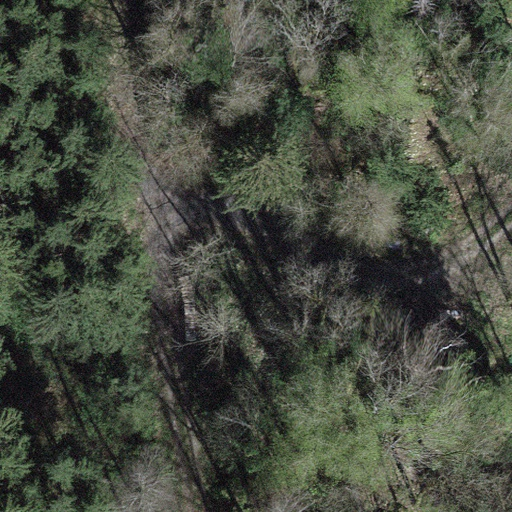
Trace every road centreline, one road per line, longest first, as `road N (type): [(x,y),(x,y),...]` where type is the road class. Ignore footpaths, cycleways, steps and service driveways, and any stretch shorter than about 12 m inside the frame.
road 1 (track): [(202,511),(207,417),(170,274),(239,214),(358,266),(467,267),(511,235)]
road 2 (track): [(170,274),(122,69),(84,0)]
